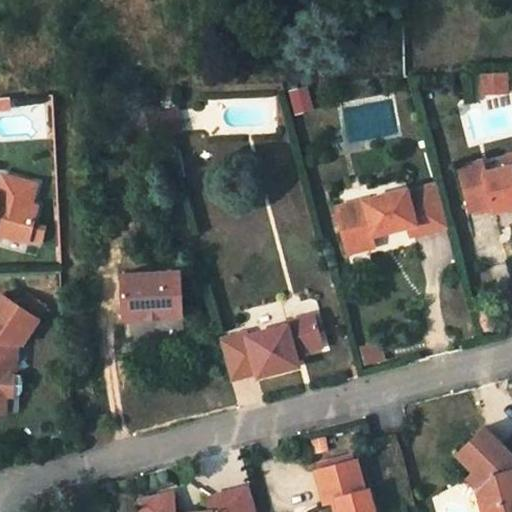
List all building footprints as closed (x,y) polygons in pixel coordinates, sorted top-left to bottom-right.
[(495,92),(494,71),(481,72),(482,92),(495,92)] [(508,91),(507,71),(494,71),(495,92),(508,91)] [(12,99),(2,100),(3,111),(12,110),(12,99)] [(163,110),(169,134),(183,130),(178,106),(163,110)] [(505,206),(511,203),(511,162),(486,169),(483,157),(460,164),(471,208),(492,202),(504,198),(505,206)] [(0,196),(32,205),(38,184),(3,175),(0,187),(0,196)] [(402,188),(345,203),(336,205),(345,240),(349,242),(368,237),(370,233),(402,226),(409,224),(411,233),(448,224),(438,182),(408,189),(407,187),(402,188)] [(0,196),(0,235),(3,236),(30,242),(30,241),(31,239),(43,242),(47,227),(34,224),(39,206),(32,205),(0,196)] [(494,209),(505,206),(504,198),(492,202),(494,209)] [(368,237),(349,242),(345,240),(345,241),(346,243),(348,250),(373,244),(371,236),(370,233),(368,237)] [(376,247),(409,245),(408,233),(376,235),(376,247)] [(181,271),(121,273),(124,318),(184,316),(181,271)] [(0,410),(5,411),(6,395),(23,395),(24,375),(17,374),(18,344),(23,344),(40,319),(38,318),(2,294),(0,296),(0,410)] [(246,331),(220,339),(230,378),(247,374),(256,371),(257,376),(299,364),(295,351),(321,344),(312,312),(285,320),(286,323),(246,334),(246,333),(246,331)] [(511,511),(511,466),(510,467),(504,462),(510,455),(482,427),(456,452),(469,466),(484,481),(477,489),(482,511),(511,511)] [(363,511),(363,510),(369,509),(366,498),(362,499),(352,457),(347,459),(313,467),(321,500),(328,498),(332,511),(363,511)] [(253,511),(248,489),(246,482),(204,495),(205,511),(192,511),(164,511),(162,492),(135,499),(136,511),(253,511)]
